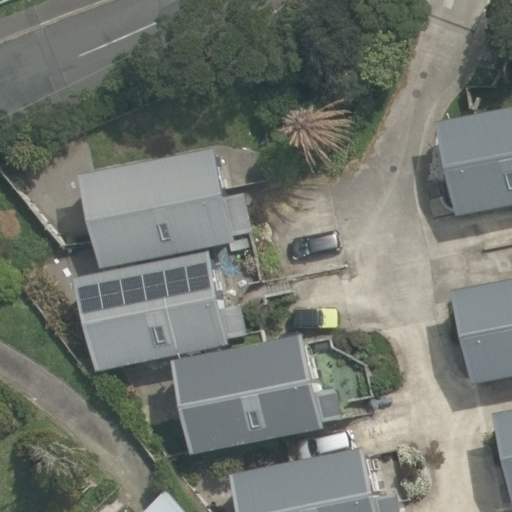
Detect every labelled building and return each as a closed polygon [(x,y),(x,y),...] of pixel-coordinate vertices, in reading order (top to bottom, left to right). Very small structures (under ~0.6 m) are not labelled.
[(511,104),(446,118),(465,214),(511,204),(511,104)] [(108,266),(245,239),(244,233),(258,230),(251,190),(235,194),(226,143),(91,170),(108,266)] [(221,247),(86,274),(104,369),(240,341),(239,337),(254,334),(249,304),(233,306),(221,247)] [(511,374),(511,276),(464,286),(482,381),(511,374)] [(329,389),(317,328),(183,357),(202,452),(336,424),(335,418),(351,415),(345,386),(329,389)] [(403,511),(407,508),(403,492),(387,495),(378,442),(241,470),(249,511),(403,511)] [(192,511),(172,489),(148,511),(192,511)]
